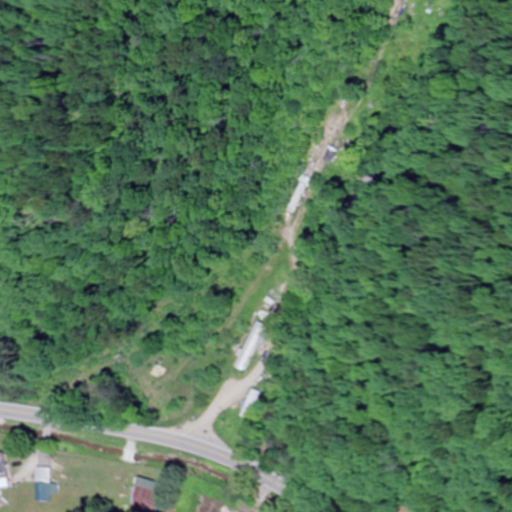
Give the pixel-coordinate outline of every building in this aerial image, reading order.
[(269,327),(259,322),(237,368),(247,372),(269,327)] [(0,487),(8,487),(8,452),(0,452),(0,487)] [(53,501),(53,485),(52,485),(52,468),(37,468),(37,501),(53,501)] [(130,507),(149,511),(156,511),(163,483),(138,477),(130,507)] [(241,511),(201,494),(192,511),(241,511)]
